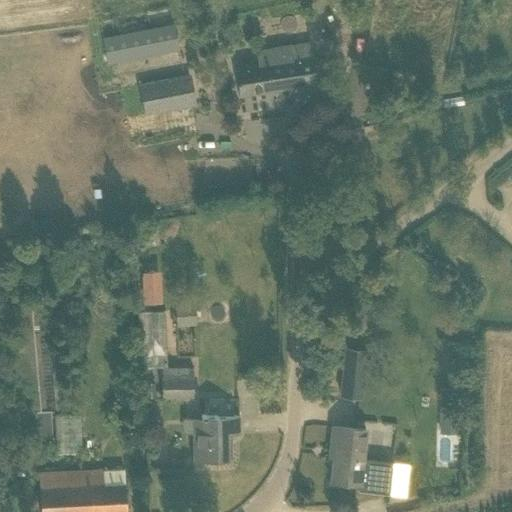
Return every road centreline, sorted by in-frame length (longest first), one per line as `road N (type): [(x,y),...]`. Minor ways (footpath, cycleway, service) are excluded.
road 1 (unclassified): [(256,511),(279,482),(292,441),(293,383),(307,328),(350,265),(511,142)]
road 2 (unknown): [(511,80),(364,102),(311,128),(292,234),(291,285),(307,328)]
